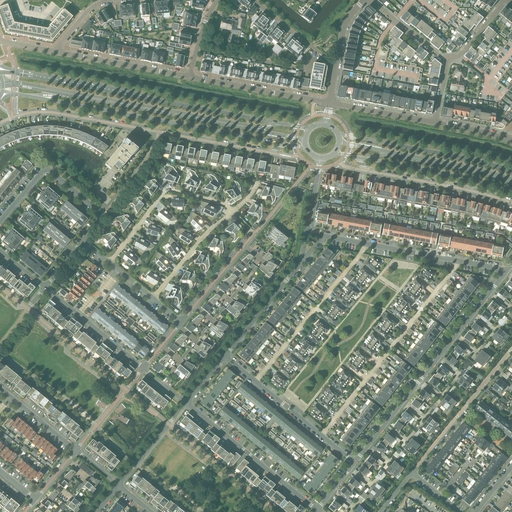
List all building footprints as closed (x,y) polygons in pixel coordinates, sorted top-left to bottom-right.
[(235,0),(239,3),(243,6),(241,9),(245,12),(251,4),(246,0),(235,0)] [(496,0),(491,0),(487,6),(487,5),(491,8),(498,1),(496,0)] [(169,1),(161,2),(162,14),(163,14),(170,13),(169,1)] [(191,1),(189,7),(191,8),(202,10),(203,3),(192,1),(191,1)] [(154,3),(155,17),(163,16),(163,14),(162,14),(161,2),(154,3)] [(128,18),(128,19),(135,19),(134,4),(127,5),(128,18)] [(148,4),(141,5),(142,18),(143,18),(144,21),(150,21),(149,17),(150,17),(148,4)] [(7,5),(0,7),(0,17),(5,32),(6,33),(19,35),(21,36),(24,36),(28,37),(29,37),(51,41),(52,41),(73,17),(64,10),(48,29),(14,23),(7,5)] [(128,18),(127,5),(119,6),(120,19),(128,18)] [(368,7),(364,10),(372,17),(376,12),(370,7),(369,6),(368,7)] [(498,15),(503,19),(510,10),(506,6),(498,15)] [(305,9),(300,16),(308,22),(309,23),(310,23),(316,15),(308,8),(307,10),(305,9)] [(106,9),(100,12),(107,23),(113,20),(106,9)] [(372,17),(364,10),(361,14),(368,21),(372,17)] [(401,19),(405,23),(412,14),(408,10),(401,19)] [(511,15),(511,11),(510,10),(503,19),(507,22),(511,15)] [(102,27),(107,23),(100,12),(95,16),(102,27)] [(182,19),(183,19),(196,21),(197,15),(183,12),(182,19)] [(471,15),(480,23),(484,18),(476,12),(473,16),(471,15)] [(256,15),(251,21),(254,23),(253,25),(257,28),(266,17),(262,13),(258,17),(256,15)] [(361,14),(357,19),(365,25),(368,21),(361,14)] [(412,14),(405,23),(409,26),(418,15),(415,19),(411,16),(412,14)] [(411,24),(415,28),(422,19),(418,15),(409,26),(411,24)] [(466,18),(477,27),(480,23),(471,15),(468,19),(466,18)] [(257,28),(257,29),(261,33),(271,21),(266,17),(257,28)] [(237,27),(237,28),(242,29),(245,19),(239,18),(238,22),(237,27)] [(463,22),(471,29),(475,25),(477,27),(466,18),(463,22)] [(183,19),(182,25),(195,27),(196,21),(183,19)] [(222,19),(220,28),(228,29),(228,27),(231,28),(232,25),(237,27),(238,22),(229,20),(229,21),(222,19)] [(357,19),(353,25),(362,29),(365,25),(357,19)] [(415,28),(419,31),(425,24),(421,20),(422,19),(415,28)] [(468,34),(471,29),(463,22),(459,26),(468,34)] [(429,27),(425,24),(419,31),(423,34),(429,27)] [(362,30),(362,29),(353,25),(351,31),(360,34),(362,30)] [(276,26),(268,36),(273,39),(280,30),(276,26)] [(456,31),(457,32),(466,39),(467,39),(465,38),(468,34),(459,26),(456,31)] [(392,39),(399,30),(395,27),(388,35),(392,39)] [(423,34),(428,38),(435,29),(433,30),(429,27),(423,34)] [(485,31),(494,39),(497,34),(489,27),(485,31)] [(430,43),(439,32),(435,29),(428,38),(432,41),(430,43)] [(280,30),(273,39),(277,43),(285,34),(280,30)] [(392,47),(399,39),(403,34),(399,30),(392,39),(396,42),(392,47)] [(180,31),(179,38),(191,40),(192,34),(180,31)] [(360,34),(351,31),(349,37),(359,39),(360,34)] [(490,43),(491,43),(494,39),(485,31),(482,36),(485,39),(490,43)] [(430,43),(434,47),(440,39),(436,36),(439,33),(439,32),(430,43)] [(454,36),(463,44),(466,39),(457,32),(458,32),(454,36)] [(460,48),(463,44),(454,36),(454,37),(456,38),(452,42),(460,48)] [(189,46),(191,40),(179,38),(178,44),(189,46)] [(291,38),(283,47),(288,51),(296,41),(291,38)] [(399,39),(392,47),(396,51),(403,42),(399,39)] [(445,43),(440,39),(434,47),(439,50),(442,46),(444,47),(446,44),(444,43),(445,43)] [(482,43),(489,49),(493,45),(491,43),(490,43),(485,39),(482,43)] [(70,47),(71,47),(71,48),(71,47),(72,48),(73,48),(74,48),(75,48),(76,48),(77,49),(77,48),(78,49),(79,49),(80,49),(81,49),(82,42),(71,40),(71,41),(70,41),(70,42),(69,42),(69,43),(69,44),(69,45),(69,46),(70,47)] [(99,40),(99,41),(97,52),(103,53),(105,41),(99,40)] [(296,41),(288,51),(293,54),(300,45),(298,43),(296,41)] [(396,51),(400,54),(408,45),(403,42),(396,51)] [(460,48),(452,42),(447,49),(447,53),(451,52),(457,46),(460,48)] [(109,55),(115,56),(117,44),(111,43),(109,55)] [(482,43),(479,47),(486,53),(489,49),(482,43)] [(300,45),(293,54),(297,58),(295,60),(298,63),(299,61),(303,57),(300,55),(305,49),(300,45)] [(408,45),(400,54),(405,58),(412,49),(408,45)] [(137,60),(139,48),(133,47),(131,59),(137,60)] [(414,55),(418,58),(424,51),(420,47),(416,52),(410,60),(414,55)] [(483,57),(486,53),(479,47),(475,51),(480,55),(480,56),(483,57)] [(148,50),(148,49),(142,48),(140,60),(146,61),(148,50)] [(475,51),(472,48),(468,52),(477,60),(480,56),(480,55),(475,51)] [(416,52),(412,49),(405,58),(406,56),(410,60),(416,52)] [(158,51),(158,52),(156,63),(162,65),(165,52),(158,51)] [(423,61),(429,54),(424,51),(418,58),(423,61)] [(473,64),(477,60),(468,52),(465,57),(473,64)] [(177,55),(175,67),(182,68),(184,56),(177,55)] [(441,65),(441,64),(433,58),(431,60),(433,62),(432,63),(431,68),(429,68),(440,70),(441,67),(442,65),(441,65)] [(310,80),(309,88),(323,90),(323,87),(325,79),(325,77),(327,69),(327,68),(327,67),(326,67),(326,66),(325,66),(325,65),(324,65),(321,65),(319,64),(313,63),(313,64),(312,72),(311,77),(310,80)] [(219,74),(218,75),(224,76),(226,76),(227,74),(228,66),(220,65),(220,68),(219,74)] [(228,66),(227,74),(229,75),(229,77),(232,77),(234,78),(236,68),(228,66)] [(236,68),(234,78),(240,79),(240,77),(243,77),(244,69),(236,68)] [(451,89),(463,92),(465,82),(461,82),(462,78),(465,78),(466,70),(456,68),(455,76),(458,77),(457,81),(453,80),(451,89)] [(244,69),(243,77),(245,78),(245,80),(250,81),(252,71),(244,69)] [(479,76),(471,69),(469,72),(478,78),(479,76)] [(250,81),(253,82),(253,81),(256,82),(256,80),(259,80),(260,72),(252,71),(250,81)] [(260,72),(259,80),(261,81),(261,83),(266,84),(268,74),(260,72)] [(268,74),(266,84),(272,85),(272,83),(275,83),(276,75),(268,74)] [(276,75),(275,83),(277,84),(277,86),(279,86),(282,87),(284,77),(284,76),(276,74),(276,75)] [(284,77),(282,87),(287,88),(288,86),(290,86),(292,78),(284,77)] [(291,86),(290,88),(292,89),(298,90),(300,80),(292,78),(290,86),(291,86)] [(301,78),(300,86),(307,88),(309,79),(301,78)] [(348,87),(340,85),(338,97),(346,99),(346,98),(348,88),(348,87)] [(346,98),(352,100),(354,89),(348,88),(346,98)] [(352,100),(358,101),(360,90),(354,89),(352,100)] [(360,90),(358,101),(364,102),(366,91),(360,90)] [(370,103),(372,92),(372,93),(366,91),(364,102),(370,103)] [(381,105),(388,107),(390,95),(383,94),(381,105)] [(432,114),(434,102),(428,101),(428,106),(426,113),(432,114)] [(511,119),(511,116),(506,111),(502,116),(505,118),(510,122),(511,119)] [(501,123),(495,122),(495,121),(495,123),(494,128),(500,129),(501,129),(502,129),(503,129),(504,129),(504,128),(505,128),(505,127),(510,122),(505,118),(501,123)] [(57,127),(56,135),(59,136),(63,136),(64,128),(60,128),(60,124),(57,124),(57,127)] [(24,129),(26,137),(29,137),(32,136),(30,128),(28,129),(27,125),(23,126),(24,129)] [(64,128),(63,136),(66,137),(70,138),(72,130),(68,129),(68,126),(65,125),(64,128)] [(18,131),(21,139),(24,138),(26,137),(24,129),(21,130),(20,127),(17,128),(18,131)] [(80,132),(75,131),(76,128),(73,127),(72,130),(70,138),(73,139),(76,140),(77,140),(80,132)] [(12,133),(15,141),(18,139),(21,139),(18,131),(16,132),(14,129),(11,130),(12,133)] [(83,142),(84,143),(87,135),(83,134),(84,130),(81,129),(80,132),(77,140),(80,141),(83,142)] [(7,135),(10,143),(13,141),(15,141),(12,133),(10,134),(8,131),(5,132),(6,135),(7,135)] [(89,146),(90,146),(94,139),(90,137),(91,133),(88,132),(87,135),(84,143),(87,144),(89,146)] [(1,138),(5,145),(8,144),(10,143),(7,135),(6,135),(4,137),(2,133),(0,134),(0,136),(1,138)] [(96,149),(96,150),(101,143),(97,140),(99,137),(96,136),(94,139),(90,146),(93,148),(96,149)] [(103,140),(101,143),(96,150),(99,151),(102,154),(107,147),(103,145),(107,139),(104,137),(103,140)] [(111,170),(113,168),(118,172),(138,149),(130,142),(133,138),(128,137),(126,140),(125,138),(120,144),(116,148),(118,149),(105,164),(104,165),(111,170)] [(176,148),(171,147),(171,145),(165,144),(163,154),(169,155),(168,159),(174,160),(175,156),(176,148)] [(176,146),(176,148),(175,156),(181,157),(180,161),(186,162),(187,158),(188,150),(183,149),(183,147),(176,146)] [(188,148),(188,150),(187,158),(198,161),(200,152),(194,151),(195,149),(188,148)] [(200,150),(200,152),(198,161),(210,163),(212,155),(211,155),(206,154),(207,152),(200,150)] [(212,153),(211,155),(212,155),(210,163),(222,165),(223,157),(218,156),(218,154),(212,153)] [(224,155),(223,157),(222,165),(228,166),(227,170),(233,171),(234,167),(235,159),(230,158),(230,156),(224,155)] [(235,157),(235,159),(234,167),(246,170),(247,161),(242,160),(242,158),(235,157)] [(247,159),(247,161),(246,170),(257,172),(259,163),(253,162),(254,160),(247,159)] [(18,171),(23,175),(32,165),(27,161),(18,171)] [(269,174),(271,166),(265,165),(266,163),(259,161),(259,163),(257,172),(269,174)] [(279,167),(274,166),(272,174),(271,178),(278,179),(278,176),(284,177),(286,166),(280,165),(279,167)] [(177,183),(174,188),(175,188),(180,177),(173,167),(169,166),(165,166),(163,170),(166,174),(167,175),(163,180),(174,183),(174,182),(177,183)] [(295,168),(286,166),(284,177),(293,178),(295,168)] [(20,179),(23,175),(18,171),(15,169),(12,173),(20,179)] [(195,193),(201,182),(194,172),(191,170),(186,170),(190,172),(192,176),(190,180),(189,179),(184,184),(194,187),(195,187),(197,188),(195,193)] [(6,175),(8,176),(16,183),(20,179),(12,173),(11,172),(9,171),(6,175)] [(330,187),(331,180),(329,179),(330,175),(325,174),(324,181),(322,180),(321,185),(330,187)] [(215,198),(221,187),(215,177),(211,175),(206,175),(210,177),(212,181),(210,185),(209,184),(204,189),(214,192),(215,192),(217,193),(215,197),(215,198)] [(337,188),(338,181),(336,181),(337,176),(332,175),(331,180),(330,187),(337,188)] [(13,187),(16,183),(8,176),(5,180),(13,187)] [(345,182),(346,182),(346,178),(342,177),(341,182),(338,181),(337,188),(337,190),(344,191),(345,187),(345,182)] [(351,191),(352,184),(353,179),(349,178),(348,183),(346,182),(345,182),(345,187),(344,191),(351,193),(351,191)] [(162,188),(163,188),(154,179),(143,183),(140,186),(139,190),(142,187),(146,186),(149,189),(148,190),(151,197),(157,187),(159,185),(162,188)] [(5,180),(2,184),(10,191),(13,187),(5,180)] [(231,205),(241,199),(240,187),(238,183),(234,181),(236,185),(236,189),(233,191),(232,190),(225,192),(233,200),(235,202),(231,205)] [(371,192),(373,184),(370,183),(370,182),(365,181),(364,186),(363,193),(363,195),(370,197),(371,192)] [(284,189),(273,186),(261,183),(266,184),(265,187),(264,187),(260,197),(267,197),(267,195),(271,196),(272,201),(271,205),(274,202),(276,197),(278,197),(284,189)] [(377,198),(378,193),(380,184),(375,183),(375,184),(373,184),(371,192),(370,197),(377,198)] [(0,186),(0,189),(6,195),(10,191),(2,184),(0,186)] [(386,194),(387,186),(384,186),(385,185),(380,184),(378,193),(377,198),(385,199),(386,194)] [(392,201),(393,196),(395,187),(390,186),(390,187),(387,186),(386,194),(385,199),(392,201)] [(40,192),(48,199),(54,192),(48,187),(43,192),(42,191),(40,192)] [(392,201),(399,202),(400,197),(402,189),(399,189),(399,188),(395,187),(393,196),(392,201)] [(405,190),(402,189),(400,197),(399,202),(407,204),(408,199),(410,190),(405,189),(405,190)] [(414,190),(410,190),(408,199),(407,204),(414,205),(415,200),(417,192),(414,191),(414,190)] [(420,192),(417,192),(415,200),(414,205),(422,207),(424,192),(420,191),(420,192)] [(42,205),(48,199),(40,192),(39,194),(41,195),(36,200),(42,205)] [(60,197),(54,192),(48,199),(55,205),(57,203),(55,202),(60,197)] [(429,193),(424,192),(422,207),(429,208),(431,195),(429,194),(429,193)] [(189,200),(189,199),(190,199),(172,194),(171,195),(173,195),(173,200),(172,200),(172,207),(182,207),(183,204),(184,204),(185,204),(186,204),(186,203),(187,203),(188,202),(189,201),(189,200)] [(436,209),(439,196),(439,195),(434,194),(434,195),(431,195),(429,208),(436,209)] [(436,209),(444,211),(446,196),(442,196),(442,197),(439,196),(436,209)] [(451,197),(446,196),(444,211),(451,212),(454,199),(451,198),(451,197)] [(148,206),(149,206),(141,197),(129,200),(126,203),(125,207),(128,204),(132,204),(135,206),(134,208),(137,214),(144,205),(143,204),(145,202),(148,206)] [(451,212),(458,214),(461,199),(457,198),(456,199),(454,199),(451,212)] [(55,205),(48,199),(42,205),(48,210),(52,205),(54,207),(55,205)] [(256,223),(260,220),(262,222),(267,215),(265,214),(262,214),(262,205),(251,199),(255,202),(254,204),(253,204),(246,213),(253,214),(254,213),(257,214),(258,219),(256,223)] [(466,200),(461,199),(458,214),(465,215),(468,202),(465,201),(466,200)] [(215,211),(215,210),(220,213),(223,208),(201,201),(201,202),(201,203),(201,204),(201,205),(201,206),(201,207),(202,208),(203,209),(204,209),(204,210),(203,212),(212,217),(215,211)] [(60,209),(65,212),(71,205),(66,202),(60,209)] [(472,216),(475,204),(476,204),(476,203),(471,202),(471,203),(468,202),(465,215),(472,216)] [(478,205),(476,204),(475,204),(472,216),(479,218),(483,206),(483,205),(478,204),(478,205)] [(74,208),(71,205),(65,212),(68,215),(74,208)] [(176,220),(177,219),(167,210),(165,207),(164,206),(163,206),(165,207),(162,211),(161,211),(157,216),(166,223),(168,220),(168,221),(169,221),(170,221),(171,221),(172,221),(173,221),(174,221),(175,221),(176,220)] [(483,206),(479,218),(486,220),(490,208),(490,207),(486,206),(485,207),(483,206)] [(24,212),(23,213),(30,220),(36,213),(30,208),(26,213),(24,212)] [(78,212),(74,208),(68,215),(72,219),(78,212)] [(493,222),(497,209),(493,208),(493,209),(490,208),(486,220),(489,221),(493,222)] [(501,223),(504,212),(501,211),(502,210),(497,209),(493,222),(500,225),(501,223)] [(327,225),(329,214),(319,212),(318,212),(316,212),(316,211),(315,216),(318,216),(316,223),(317,223),(327,224),(327,225)] [(78,212),(72,219),(76,222),(82,215),(78,212)] [(192,221),(193,221),(191,223),(198,231),(203,226),(206,222),(207,223),(208,223),(192,212),(192,213),(191,214),(191,215),(191,216),(191,217),(191,218),(191,219),(192,219),(192,220),(192,221)] [(501,223),(508,225),(511,214),(507,212),(507,213),(504,212),(501,223)] [(25,226),(30,220),(23,213),(21,215),(23,216),(19,221),(25,226)] [(36,213),(30,220),(38,226),(39,224),(38,223),(42,218),(36,213)] [(86,218),(82,215),(76,222),(81,226),(84,223),(83,222),(86,218)] [(135,224),(127,215),(116,218),(112,221),(111,225),(114,222),(119,221),(121,224),(120,225),(123,232),(130,223),(129,222),(131,220),(135,224)] [(238,238),(241,226),(232,218),(231,219),(235,222),(233,224),(233,223),(224,231),(231,233),(232,232),(235,235),(234,239),(232,242),(232,243),(236,241),(238,238)] [(38,226),(30,220),(25,226),(31,231),(35,226),(36,228),(38,226)] [(165,231),(166,230),(150,221),(149,221),(151,222),(149,227),(149,226),(147,233),(157,236),(158,233),(158,234),(159,234),(160,234),(161,234),(161,233),(162,233),(163,233),(164,232),(165,231)] [(372,222),(370,233),(380,235),(382,224),(372,222)] [(43,230),(47,234),(53,227),(49,223),(43,230)] [(268,237),(274,242),(282,231),(275,225),(268,237)] [(57,230),(53,227),(47,234),(51,237),(57,230)] [(178,227),(178,228),(178,229),(178,230),(178,231),(178,232),(178,233),(179,233),(179,234),(179,235),(180,235),(180,236),(181,236),(179,239),(189,244),(192,238),(194,234),(196,235),(196,234),(178,227)] [(5,234),(13,240),(18,234),(12,229),(8,234),(7,232),(5,234)] [(61,233),(57,230),(51,237),(55,240),(61,233)] [(279,246),(290,237),(282,231),(274,242),(279,246)] [(55,240),(59,244),(65,237),(61,233),(55,240)] [(121,242),(122,241),(113,233),(102,236),(99,239),(97,243),(100,240),(105,239),(108,242),(107,243),(110,250),(116,241),(116,240),(118,238),(121,242)] [(7,247),(13,240),(5,234),(4,236),(5,237),(1,242),(7,247)] [(24,239),(18,234),(13,240),(20,247),(22,245),(20,244),(24,239)] [(153,247),(154,246),(140,234),(139,235),(141,236),(138,240),(135,246),(144,251),(146,248),(147,248),(148,249),(149,249),(150,248),(151,248),(152,248),(153,247)] [(222,254),(223,250),(222,238),(211,234),(215,236),(214,239),(213,238),(208,248),(215,249),(215,247),(219,249),(220,253),(218,257),(222,254)] [(438,246),(449,248),(451,237),(440,235),(438,246)] [(66,244),(69,240),(65,237),(59,244),(64,248),(67,245),(66,244)] [(171,238),(170,239),(170,240),(169,241),(169,242),(169,243),(169,244),(169,245),(170,246),(170,247),(167,248),(173,257),(179,254),(178,253),(182,251),(184,252),(171,238)] [(20,247),(13,240),(7,247),(13,252),(17,247),(19,248),(20,247)] [(506,252),(507,247),(506,247),(504,247),(504,246),(494,245),(493,245),(491,256),(502,258),(503,251),(506,251),(506,252)] [(141,263),(142,262),(130,249),(130,248),(129,249),(130,250),(128,254),(127,253),(123,259),(132,265),(133,263),(134,263),(135,263),(135,264),(136,264),(137,264),(138,264),(139,264),(140,264),(141,263)] [(326,248),(322,253),(332,261),(339,252),(338,250),(331,249),(330,251),(326,248)] [(208,270),(209,266),(208,255),(197,250),(196,251),(201,252),(200,255),(199,255),(193,264),(201,265),(201,263),(205,265),(206,269),(204,273),(205,273),(207,270),(208,270)] [(24,263),(30,256),(26,252),(20,259),(24,263)] [(173,263),(160,254),(158,252),(157,253),(157,254),(156,255),(156,256),(156,257),(156,258),(157,259),(157,260),(158,261),(156,263),(164,271),(168,266),(171,262),(173,263)] [(322,253),(319,258),(328,266),(332,261),(322,253)] [(245,266),(245,267),(248,268),(250,266),(248,264),(253,257),(250,254),(240,262),(245,266)] [(24,263),(28,266),(34,259),(30,256),(24,263)] [(315,262),(324,270),(328,266),(319,258),(315,262)] [(376,268),(380,263),(373,258),(369,263),(368,262),(365,265),(375,273),(377,270),(376,268)] [(32,269),(38,262),(34,259),(28,266),(32,269)] [(82,263),(89,269),(90,269),(94,272),(97,268),(94,266),(95,266),(85,259),(82,263)] [(269,261),(264,266),(264,267),(272,273),(277,266),(269,261)] [(32,269),(36,273),(42,265),(38,262),(32,269)] [(245,266),(240,262),(234,267),(240,273),(245,267),(245,266)] [(315,262),(311,267),(320,275),(324,270),(315,262)] [(46,270),(42,265),(36,273),(40,276),(43,272),(44,273),(46,270)] [(273,274),(272,273),(264,267),(264,266),(262,265),(258,269),(270,278),(273,274)] [(194,287),(196,283),(194,271),(183,267),(187,269),(186,272),(186,271),(180,281),(187,281),(187,280),(191,281),(192,286),(191,290),(194,287)] [(311,267),(307,272),(317,279),(320,275),(311,267)] [(370,279),(373,276),(363,268),(360,271),(361,272),(358,276),(365,282),(368,278),(370,279)] [(430,279),(434,274),(427,268),(423,273),(421,272),(418,275),(429,283),(431,280),(430,279)] [(97,274),(94,272),(90,269),(89,269),(87,272),(94,278),(97,274)] [(146,279),(155,285),(159,279),(158,279),(161,275),(162,275),(151,270),(146,275),(144,278),(146,279)] [(4,281),(10,274),(5,271),(0,277),(4,281)] [(91,282),(94,278),(87,272),(84,276),(91,282)] [(307,272),(303,276),(313,284),(317,279),(307,272)] [(9,284),(14,278),(10,274),(4,281),(9,284)] [(233,274),(224,282),(229,286),(229,287),(231,289),(233,286),(231,284),(236,277),(233,274)] [(91,282),(84,276),(80,280),(88,286),(91,282)] [(303,276),(299,281),(309,289),(313,284),(303,276)] [(331,276),(327,280),(332,284),(335,279),(331,276)] [(362,285),(365,282),(358,276),(355,280),(354,279),(351,282),(361,290),(363,287),(362,285)] [(470,276),(466,281),(476,289),(480,284),(477,282),(481,277),(473,276),(472,278),(470,276)] [(13,288),(18,281),(14,278),(9,284),(13,288)] [(415,283),(412,287),(419,292),(422,288),(424,290),(426,286),(416,278),(414,282),(415,283)] [(85,289),(88,286),(80,280),(77,283),(85,289)] [(17,291),(22,285),(18,281),(13,288),(17,291)] [(255,293),(261,286),(252,281),(248,287),(255,293)] [(309,289),(299,281),(296,286),(305,293),(309,289)] [(463,286),(472,293),(476,289),(466,281),(463,286)] [(229,286),(224,282),(218,288),(224,293),(229,287),(229,286)] [(26,288),(22,293),(27,297),(33,291),(35,288),(32,285),(30,283),(26,288)] [(82,293),(85,289),(77,283),(74,287),(82,293)] [(178,303),(177,307),(180,304),(182,300),(180,288),(169,283),(169,284),(174,286),(173,288),(172,288),(166,298),(173,298),(174,297),(177,298),(178,303)] [(26,288),(22,285),(17,291),(21,295),(22,293),(26,288)] [(111,293),(116,297),(122,290),(117,285),(111,293)] [(257,294),(255,293),(248,287),(245,285),(242,289),(253,298),(257,294)] [(356,296),(358,293),(349,285),(346,288),(347,289),(344,293),(351,299),(354,295),(356,296)] [(463,286),(459,291),(468,298),(472,293),(463,286)] [(82,293),(74,287),(71,291),(79,297),(82,293)] [(416,296),(419,292),(412,287),(409,291),(407,289),(405,293),(415,301),(417,297),(416,296)] [(511,291),(506,287),(506,288),(504,290),(503,289),(499,294),(505,299),(509,294),(511,291)] [(70,302),(73,298),(68,294),(61,288),(58,292),(67,300),(70,302)] [(294,288),(290,293),(299,300),(303,296),(294,288)] [(127,294),(122,290),(116,297),(121,301),(127,294)] [(76,301),(79,297),(71,291),(68,294),(73,298),(76,301)] [(459,291),(455,295),(465,303),(468,298),(459,291)] [(290,293),(286,297),(296,305),(299,300),(290,293)] [(348,303),(351,299),(344,293),(341,297),(339,296),(337,299),(347,307),(349,304),(348,303)] [(121,301),(126,305),(132,298),(127,294),(121,301)] [(217,294),(207,302),(212,306),(220,297),(217,294)] [(465,303),(455,295),(451,300),(461,308),(465,303)] [(401,300),(398,304),(405,310),(408,306),(410,307),(412,304),(402,296),(400,299),(401,300)] [(286,297),(282,302),(290,308),(290,309),(292,310),(296,305),(286,297)] [(126,305),(131,309),(137,302),(132,298),(126,305)] [(42,310),(47,314),(52,309),(55,305),(55,304),(50,300),(47,303),(42,310)] [(451,300),(448,305),(457,312),(461,308),(451,300)] [(239,313),(244,306),(235,301),(231,307),(239,313)] [(487,309),(488,310),(488,309),(493,313),(495,311),(499,306),(493,301),(487,309)] [(131,309),(137,314),(143,306),(137,302),(131,309)] [(212,306),(207,302),(201,308),(207,313),(212,306)] [(286,313),(290,309),(290,308),(282,302),(278,307),(286,313)] [(333,306),(330,310),(337,316),(340,312),(342,313),(344,310),(334,302),(332,305),(333,306)] [(402,314),(405,310),(398,304),(395,308),(394,307),(391,310),(401,318),(404,315),(402,314)] [(239,313),(231,307),(229,305),(225,309),(237,318),(240,314),(239,313)] [(457,312),(448,305),(444,309),(453,317),(457,312)] [(137,314),(142,318),(148,310),(143,306),(137,314)] [(286,313),(278,307),(275,311),(284,319),(288,314),(286,313)] [(47,314),(46,315),(50,319),(56,312),(52,309),(47,314)] [(92,316),(97,320),(103,313),(98,309),(92,316)] [(444,309),(440,314),(450,322),(453,317),(444,309)] [(488,309),(488,310),(486,312),(485,311),(484,311),(483,313),(481,316),(488,321),(492,316),(491,316),(493,313),(488,309)] [(142,318),(147,322),(153,315),(148,310),(142,318)] [(334,320),(337,316),(330,310),(327,314),(325,313),(323,316),(333,324),(335,321),(334,320)] [(275,311),(271,316),(279,322),(280,324),(284,319),(275,311)] [(50,319),(55,322),(60,316),(56,312),(50,319)] [(108,317),(103,313),(97,320),(102,325),(108,317)] [(450,322),(440,314),(436,319),(446,327),(450,322)] [(147,322),(152,326),(158,319),(153,315),(147,322)] [(200,315),(191,322),(196,327),(204,317),(200,315)] [(386,320),(383,324),(389,329),(393,326),(394,327),(397,323),(387,315),(384,319),(386,320)] [(60,316),(55,322),(59,325),(64,319),(60,316)] [(279,322),(271,316),(267,321),(275,327),(279,322)] [(102,325),(107,329),(113,321),(108,317),(102,325)] [(64,327),(64,328),(69,332),(74,325),(77,322),(72,318),(68,322),(68,323),(64,327)] [(68,323),(68,322),(64,319),(59,325),(63,329),(64,328),(64,327),(68,323)] [(152,326),(157,330),(163,323),(158,319),(152,326)] [(107,329),(112,333),(118,326),(113,321),(107,329)] [(326,333),(328,330),(318,321),(316,325),(317,326),(314,330),(321,335),(324,332),(326,333)] [(435,321),(431,326),(440,333),(444,329),(435,321)] [(78,331),(82,326),(81,326),(77,322),(74,325),(69,332),(74,335),(74,336),(78,331)] [(196,327),(191,322),(185,328),(191,333),(196,327)] [(222,333),(228,326),(219,322),(215,327),(222,333)] [(162,335),(168,327),(163,323),(157,330),(162,335)] [(261,327),(271,335),(275,330),(265,323),(261,327)] [(473,329),(471,331),(476,335),(477,333),(478,333),(482,328),(475,323),(471,328),(473,329)] [(386,333),(389,329),(383,324),(379,328),(378,327),(375,330),(385,338),(388,335),(386,333)] [(222,333),(215,327),(212,325),(209,329),(220,338),(224,334),(222,333)] [(112,333),(117,337),(123,330),(118,326),(112,333)] [(440,333),(431,326),(427,331),(437,338),(440,333)] [(257,332),(267,340),(271,335),(261,327),(257,332)] [(500,329),(496,334),(501,337),(504,340),(508,335),(504,332),(500,329)] [(117,337),(122,341),(128,334),(123,330),(117,337)] [(318,339),(321,335),(314,330),(311,334),(309,332),(307,336),(317,344),(319,341),(318,339)] [(476,335),(471,331),(470,330),(464,338),(470,343),(474,338),(476,335)] [(74,336),(74,335),(72,337),(77,340),(82,334),(78,331),(74,336)] [(427,331),(423,335),(433,343),(437,338),(427,331)] [(267,340),(257,332),(254,337),(263,344),(267,340)] [(372,337),(369,341),(376,347),(379,343),(380,344),(383,341),(373,333),(370,336),(372,337)] [(82,334),(77,340),(81,344),(86,337),(82,334)] [(122,341),(127,345),(133,338),(128,334),(122,341)] [(504,340),(501,337),(496,334),(492,339),(497,342),(500,345),(502,346),(506,341),(504,340)] [(174,343),(179,347),(187,337),(184,335),(174,343)] [(433,343),(423,335),(420,340),(429,348),(433,343)] [(86,337),(81,344),(85,347),(90,341),(86,337)] [(254,337),(250,341),(259,349),(263,344),(254,337)] [(127,345),(132,350),(138,342),(133,338),(127,345)] [(303,343),(300,347),(307,353),(310,349),(312,350),(314,347),(304,339),(302,342),(303,343)] [(425,352),(429,348),(420,340),(416,345),(425,352)] [(95,344),(90,341),(85,347),(89,351),(95,344)] [(259,349),(250,341),(246,346),(254,352),(254,353),(255,354),(259,349)] [(373,351),(376,347),(369,341),(366,345),(364,344),(361,347),(371,355),(374,352),(373,351)] [(132,350),(137,354),(143,346),(138,342),(132,350)] [(206,353),(211,346),(203,342),(198,347),(206,353)] [(95,353),(100,357),(105,350),(107,347),(104,345),(102,343),(99,347),(99,348),(95,353)] [(174,353),(179,347),(174,343),(168,348),(174,353)] [(412,349),(422,357),(425,352),(416,345),(415,345),(412,343),(410,346),(413,349),(412,349)] [(95,344),(89,351),(94,354),(95,353),(99,348),(99,347),(95,344)] [(207,354),(206,353),(198,347),(196,345),(192,349),(204,358),(207,354)] [(455,351),(453,354),(458,357),(460,355),(464,350),(458,345),(456,348),(455,347),(454,349),(454,350),(455,351)] [(143,358),(149,351),(143,346),(137,354),(143,358)] [(250,357),(252,358),(255,354),(254,353),(254,352),(246,346),(242,351),(250,357)] [(100,357),(104,361),(105,361),(109,356),(113,352),(113,351),(111,350),(107,347),(105,350),(100,357)] [(304,356),(307,353),(300,347),(297,351),(295,350),(293,353),(302,361),(305,358),(304,356)] [(418,362),(422,357),(412,349),(408,354),(418,362)] [(358,355),(355,359),(362,364),(365,360),(367,362),(369,358),(359,350),(356,354),(358,355)] [(250,357),(242,351),(238,355),(242,358),(240,360),(245,363),(246,362),(248,363),(252,358),(250,357)] [(483,351),(479,356),(487,362),(490,357),(487,354),(483,351)] [(418,362),(408,354),(404,359),(414,367),(418,362)] [(456,360),(458,357),(453,354),(451,356),(450,355),(446,360),(453,365),(457,360),(456,360)] [(163,367),(171,358),(167,355),(158,363),(163,367)] [(105,361),(104,361),(103,362),(108,365),(113,359),(109,356),(105,361)] [(289,360),(286,364),(293,370),(296,366),(297,367),(300,364),(290,356),(288,359),(289,360)] [(483,367),(487,362),(479,356),(475,361),(479,364),(483,367)] [(108,365),(112,369),(117,363),(113,359),(108,365)] [(362,364),(355,359),(352,363),(350,361),(348,365),(358,373),(360,369),(359,368),(362,364)] [(399,366),(400,367),(401,367),(409,373),(412,369),(403,361),(399,366)] [(186,362),(182,367),(189,373),(195,366),(186,362)] [(117,363),(112,369),(116,372),(121,366),(117,363)] [(163,367),(158,363),(152,368),(158,373),(161,369),(163,371),(165,369),(163,367)] [(290,374),(293,370),(286,364),(283,368),(281,367),(278,370),(288,378),(291,375),(290,374)] [(0,371),(0,372),(4,375),(9,369),(5,365),(4,366),(4,367),(0,371)] [(121,374),(121,375),(126,379),(131,372),(134,369),(129,365),(125,369),(121,374)] [(191,374),(189,373),(182,367),(179,365),(176,369),(187,378),(191,374)] [(125,369),(121,366),(116,372),(120,376),(121,375),(121,374),(125,369)] [(400,367),(397,372),(405,378),(409,373),(401,367),(400,367)] [(438,373),(436,375),(436,376),(440,379),(442,377),(443,377),(447,373),(452,377),(453,375),(445,368),(444,370),(440,368),(438,370),(436,372),(437,372),(436,372),(438,373)] [(4,375),(8,379),(13,372),(9,369),(4,375)] [(227,369),(224,373),(231,379),(231,380),(232,381),(236,376),(227,369)] [(342,375),(339,378),(346,384),(349,380),(351,381),(353,378),(343,370),(341,373),(342,375)] [(395,370),(391,375),(401,383),(405,378),(397,372),(395,370)] [(18,376),(13,372),(8,379),(12,382),(18,376)] [(224,373),(220,378),(228,384),(231,380),(231,379),(224,373)] [(283,384),(286,381),(276,373),(273,376),(275,377),(271,382),(278,388),(282,383),(283,384)] [(461,378),(466,382),(470,385),(474,388),(476,386),(472,383),(474,380),(473,379),(469,377),(465,373),(461,378)] [(440,379),(436,376),(436,375),(435,374),(429,382),(435,387),(439,382),(438,382),(440,379)] [(391,375),(388,380),(397,388),(401,383),(391,375)] [(17,385),(21,380),(21,381),(22,379),(18,376),(12,382),(16,385),(17,385)] [(141,391),(145,386),(149,382),(149,381),(148,381),(144,377),(141,380),(136,387),(141,391)] [(217,382),(224,388),(228,384),(220,378),(217,382)] [(343,388),(346,384),(339,378),(336,382),(335,381),(332,384),(342,392),(345,389),(343,388)] [(466,390),(470,385),(466,382),(461,378),(457,383),(462,386),(465,389),(466,390)] [(505,391),(509,387),(500,379),(496,384),(505,391)] [(13,390),(18,394),(26,384),(21,381),(21,380),(17,385),(16,385),(13,390)] [(388,380),(384,385),(394,392),(397,388),(388,380)] [(217,382),(213,386),(221,392),(224,388),(217,382)] [(242,395),(248,387),(244,383),(237,391),(242,395)] [(30,388),(26,384),(18,394),(23,398),(27,394),(26,393),(30,388)] [(501,395),(505,391),(496,384),(493,388),(501,395)] [(384,385),(380,389),(390,397),(394,392),(384,385)] [(141,391),(140,392),(144,395),(149,389),(145,386),(141,391)] [(213,386),(210,390),(217,396),(221,392),(213,386)] [(27,394),(31,397),(36,391),(31,387),(30,388),(26,393),(27,394)] [(242,395),(246,398),(252,390),(248,387),(242,395)] [(329,392),(325,396),(332,401),(335,397),(337,399),(340,395),(330,387),(327,391),(329,392)] [(149,389),(144,395),(148,399),(153,393),(149,389)] [(376,394),(378,395),(386,402),(390,397),(380,389),(376,394)] [(434,399),(436,396),(431,393),(429,395),(423,389),(419,394),(420,395),(418,398),(423,402),(425,399),(425,400),(425,399),(426,400),(430,396),(434,399)] [(210,390),(206,394),(214,400),(217,396),(210,390)] [(250,402),(256,394),(252,390),(246,398),(250,402)] [(40,394),(36,391),(31,397),(35,400),(40,394)] [(153,393),(148,399),(152,402),(158,396),(153,393)] [(35,400),(39,404),(44,397),(40,394),(35,400)] [(206,394),(203,398),(210,405),(211,404),(214,400),(206,394)] [(250,402),(254,405),(261,397),(256,394),(250,402)] [(158,404),(158,405),(163,409),(168,402),(171,399),(166,395),(165,395),(162,399),(158,404)] [(382,406),(386,402),(378,395),(374,400),(382,406)] [(447,395),(443,400),(448,404),(453,407),(457,402),(455,401),(452,399),(447,395)] [(162,399),(158,396),(152,402),(157,406),(158,405),(158,404),(162,399)] [(329,405),(332,401),(325,396),(322,400),(321,399),(318,402),(328,410),(331,406),(329,405)] [(48,401),(44,397),(39,404),(43,407),(48,401)] [(254,405),(258,409),(265,401),(261,397),(254,405)] [(423,402),(418,398),(417,397),(411,404),(418,409),(421,404),(423,402)] [(210,405),(203,398),(199,403),(208,410),(212,405),(211,404),(210,405)] [(453,407),(448,404),(443,400),(440,405),(444,409),(448,411),(449,412),(453,407)] [(53,405),(48,401),(43,407),(47,410),(47,411),(51,406),(52,406),(53,405)] [(263,412),(269,404),(265,401),(258,409),(263,412)] [(371,401),(367,406),(377,413),(381,409),(371,401)] [(476,409),(480,413),(486,406),(481,402),(480,404),(479,403),(476,407),(477,407),(476,409)] [(263,412),(267,415),(273,408),(269,404),(263,412)] [(487,404),(486,406),(480,413),(484,416),(491,407),(487,404)] [(323,416),(326,413),(316,405),(313,408),(315,409),(311,414),(318,420),(322,415),(323,416)] [(43,415),(48,419),(56,410),(52,406),(51,406),(47,411),(47,410),(43,415)] [(218,414),(223,418),(229,410),(225,406),(218,414)] [(377,413),(367,406),(363,411),(373,418),(377,413)] [(488,420),(494,413),(496,411),(491,407),(484,416),(488,420)] [(273,408),(267,415),(271,419),(278,411),(273,408)] [(54,423),(57,419),(61,414),(61,413),(56,410),(48,419),(54,423)] [(234,413),(229,410),(223,418),(227,421),(234,413)] [(373,418),(363,411),(360,415),(369,423),(373,418)] [(57,419),(61,422),(66,416),(62,412),(61,413),(61,414),(57,419)] [(401,419),(401,420),(405,423),(407,421),(409,422),(413,418),(417,421),(418,418),(413,415),(412,417),(405,412),(403,414),(401,416),(402,416),(401,416),(402,417),(401,419)] [(185,427),(189,422),(190,421),(191,421),(193,418),(192,417),(188,413),(185,416),(180,423),(185,427)] [(227,421),(231,424),(238,417),(234,413),(227,421)] [(492,423),(498,416),(494,413),(488,420),(492,423)] [(279,425),(285,418),(281,414),(274,422),(279,425)] [(360,415),(356,420),(366,428),(369,423),(360,415)] [(71,419),(66,416),(61,422),(65,425),(71,419)] [(492,423),(497,426),(502,420),(502,419),(498,416),(492,423)] [(235,428),(242,420),(238,417),(231,424),(235,428)] [(430,417),(426,422),(435,429),(438,432),(441,429),(436,425),(438,423),(430,417)] [(507,423),(508,421),(504,417),(502,419),(502,420),(497,426),(501,430),(507,423)] [(12,425),(15,428),(21,421),(17,418),(13,422),(14,422),(11,425),(12,425)] [(279,425),(283,429),(290,421),(285,418),(279,425)] [(8,430),(12,425),(11,425),(14,422),(13,422),(10,419),(9,421),(8,421),(4,427),(8,430)] [(65,425),(70,429),(75,423),(71,419),(65,425)] [(403,426),(405,423),(401,420),(401,419),(400,419),(394,426),(400,431),(404,426),(403,426)] [(235,428),(240,431),(246,423),(242,420),(235,428)] [(356,420),(352,425),(362,432),(366,428),(356,420)] [(21,421),(15,428),(19,431),(25,424),(21,421)] [(190,421),(189,422),(185,427),(184,428),(188,432),(193,425),(194,424),(191,421),(190,421)] [(287,432),(294,424),(290,421),(283,429),(287,432)] [(501,430),(505,433),(511,424),(508,421),(507,423),(501,430)] [(431,434),(435,429),(426,422),(422,427),(430,433),(431,434)] [(74,432),(78,427),(78,428),(79,426),(75,423),(70,429),(73,432),(74,432)] [(244,435),(250,427),(246,423),(240,431),(244,435)] [(464,423),(460,427),(467,433),(471,429),(464,423)] [(19,431),(23,434),(29,427),(25,424),(19,431)] [(192,435),(197,429),(199,427),(194,424),(193,425),(188,432),(192,435)] [(287,432),(291,436),(298,428),(294,424),(287,432)] [(352,425),(349,429),(358,437),(362,432),(352,425)] [(29,427),(23,434),(26,437),(32,431),(32,430),(29,427)] [(73,433),(70,437),(75,441),(78,438),(83,432),(78,428),(78,427),(74,432),(73,432),(73,433)] [(203,431),(199,427),(197,429),(192,435),(196,438),(202,432),(203,431)] [(244,435),(248,438),(254,430),(250,427),(244,435)] [(460,427),(457,431),(464,437),(467,433),(460,427)] [(296,439),(302,431),(298,428),(291,436),(296,439)] [(349,429),(345,434),(354,442),(358,437),(349,429)] [(252,442),(259,434),(254,430),(248,438),(252,442)] [(36,434),(32,431),(26,437),(26,438),(29,441),(36,434)] [(202,441),(206,445),(212,438),(214,435),(211,432),(209,431),(205,435),(206,436),(202,441)] [(296,439),(300,443),(306,435),(302,431),(296,439)] [(457,431),(453,436),(460,441),(464,437),(457,431)] [(202,432),(196,438),(201,442),(202,441),(206,436),(205,435),(202,432)] [(354,442),(345,434),(341,439),(342,440),(341,442),(346,446),(347,444),(350,446),(354,442)] [(383,442),(388,446),(390,447),(392,444),(395,440),(399,443),(401,441),(396,437),(394,439),(388,434),(384,438),(385,439),(383,442)] [(41,439),(38,435),(32,443),(36,446),(36,445),(41,439)] [(211,449),(216,444),(220,439),(219,439),(214,435),(212,438),(206,445),(211,448),(211,449)] [(304,446),(310,438),(306,435),(300,443),(304,446)] [(453,436),(450,440),(457,445),(460,441),(453,436)] [(256,445),(260,448),(267,440),(262,437),(256,445)] [(483,443),(485,440),(481,437),(475,444),(479,447),(480,447),(483,443)] [(36,445),(40,448),(46,441),(42,438),(41,439),(36,445)] [(304,446),(308,449),(315,442),(310,438),(304,446)] [(94,449),(94,448),(98,444),(97,443),(93,439),(87,446),(85,449),(89,453),(90,453),(93,450),(94,449)] [(412,439),(408,444),(418,451),(422,446),(420,445),(412,439)] [(264,452),(271,444),(267,440),(260,448),(264,452)] [(450,440),(446,444),(453,450),(457,445),(450,440)] [(490,444),(485,440),(483,443),(480,447),(479,447),(478,449),(483,453),(490,444)] [(40,448),(43,451),(49,444),(46,441),(40,448)] [(98,442),(97,443),(98,444),(94,448),(94,449),(93,450),(97,453),(98,452),(103,446),(98,442)] [(308,449),(312,453),(319,445),(315,442),(308,449)] [(386,448),(388,446),(383,442),(381,444),(380,443),(380,444),(379,443),(378,445),(378,446),(376,448),(383,453),(381,455),(386,459),(388,457),(384,454),(388,449),(386,448)] [(49,444),(43,451),(47,454),(53,447),(49,444)] [(210,450),(215,453),(220,447),(216,444),(211,449),(211,448),(210,450)] [(264,452),(269,455),(275,447),(271,444),(264,452)] [(414,456),(418,451),(408,444),(405,449),(413,455),(414,456)] [(446,444),(443,448),(450,454),(453,450),(446,444)] [(317,456),(323,449),(319,445),(312,453),(317,456)] [(103,446),(98,452),(97,453),(101,457),(102,455),(107,449),(103,446)] [(0,454),(0,455),(3,458),(9,451),(5,447),(0,454)] [(47,454),(51,457),(53,455),(57,450),(53,447),(47,454)] [(224,450),(220,447),(215,453),(219,457),(224,450)] [(273,458),(279,451),(275,447),(269,455),(273,458)] [(443,448),(440,452),(447,458),(450,454),(443,448)] [(105,460),(106,459),(111,453),(107,449),(102,455),(101,457),(105,460)] [(219,457),(223,460),(228,454),(224,450),(219,457)] [(8,460),(7,460),(13,454),(13,453),(9,451),(3,458),(7,461),(8,460)] [(273,458),(277,462),(283,454),(279,451),(273,458)] [(436,457),(443,462),(447,458),(440,452),(436,457)] [(497,457),(504,462),(507,458),(500,452),(497,457)] [(11,463),(17,456),(13,453),(13,454),(7,460),(8,460),(11,463)] [(116,456),(111,453),(106,459),(105,460),(109,463),(110,462),(114,457),(115,458),(116,456)] [(236,453),(232,457),(228,462),(228,463),(232,466),(240,456),(236,453)] [(227,464),(228,463),(228,462),(232,457),(228,454),(223,460),(227,464)] [(288,457),(283,454),(277,462),(281,465),(288,457)] [(335,465),(339,461),(330,454),(326,459),(328,460),(328,459),(335,465)] [(51,457),(47,462),(51,465),(56,459),(57,458),(53,455),(51,457)] [(365,464),(370,468),(372,465),(373,466),(377,461),(370,456),(364,463),(365,464)] [(110,462),(109,463),(106,467),(107,467),(112,471),(114,468),(119,462),(115,458),(114,457),(110,462)] [(281,465),(285,469),(292,461),(288,457),(281,465)] [(433,461),(440,466),(443,462),(436,457),(433,461)] [(497,457),(493,461),(500,467),(504,462),(497,457)] [(23,462),(23,461),(19,458),(13,465),(17,468),(23,462)] [(244,467),(245,468),(248,463),(244,459),(236,469),(240,472),(244,467)] [(328,460),(325,464),(332,470),(335,465),(328,459),(328,460)] [(23,462),(17,468),(16,469),(20,472),(26,465),(28,463),(24,460),(23,461),(23,462)] [(296,464),(292,461),(285,469),(289,472),(296,464)] [(395,461),(391,466),(399,472),(400,473),(404,468),(403,467),(395,461)] [(433,461),(429,465),(437,471),(440,466),(433,461)] [(493,461),(490,465),(497,471),(500,467),(493,461)] [(289,472),(294,476),(300,468),(296,464),(289,472)] [(325,464),(321,468),(329,474),(332,470),(325,464)] [(365,464),(364,466),(362,465),(359,470),(365,475),(363,477),(368,481),(370,479),(366,476),(370,471),(369,470),(368,470),(370,468),(365,464)] [(24,475),(25,473),(30,468),(26,465),(20,472),(24,475)] [(437,471),(429,465),(426,469),(433,475),(437,471)] [(486,469),(493,475),(497,471),(490,465),(486,469)] [(399,472),(391,466),(387,471),(395,477),(399,472)] [(240,472),(239,473),(243,477),(249,471),(245,468),(244,467),(240,472)] [(25,473),(24,475),(28,478),(31,474),(34,471),(30,468),(25,473)] [(298,479),(304,471),(300,468),(294,476),(298,479)] [(321,468),(318,472),(325,478),(329,474),(321,468)] [(40,478),(45,472),(41,469),(37,474),(35,476),(39,480),(40,478)] [(483,473),(490,479),(493,475),(486,469),(483,473)] [(63,478),(71,484),(73,481),(71,479),(76,473),(73,470),(63,478)] [(37,474),(34,471),(31,474),(28,478),(32,481),(35,476),(37,474)] [(249,471),(243,477),(248,481),(253,474),(249,471)] [(318,472),(314,476),(322,482),(325,478),(318,472)] [(483,473),(480,478),(487,483),(490,479),(483,473)] [(257,478),(253,474),(248,481),(252,484),(257,478)] [(141,480),(141,479),(136,476),(131,482),(129,485),(133,489),(134,490),(137,486),(138,485),(137,485),(141,480)] [(267,484),(270,481),(265,477),(265,476),(261,481),(257,486),(262,490),(267,484)] [(314,476),(311,480),(319,487),(322,482),(314,476)] [(461,486),(463,483),(463,482),(466,484),(467,482),(461,476),(458,479),(461,481),(459,484),(461,486)] [(92,477),(87,482),(95,488),(100,481),(92,477)] [(68,487),(71,484),(63,478),(57,483),(63,488),(66,485),(68,487)] [(142,478),(141,479),(141,480),(137,485),(138,485),(137,486),(140,489),(147,482),(142,478)] [(261,481),(257,478),(252,484),(256,488),(257,486),(261,481)] [(350,483),(348,486),(353,490),(355,487),(356,489),(360,484),(364,487),(366,485),(361,481),(359,483),(353,478),(351,480),(350,480),(349,482),(350,483)] [(480,478),(476,482),(483,488),(487,483),(480,478)] [(96,489),(95,488),(87,482),(85,480),(81,484),(93,493),(96,489)] [(315,491),(319,487),(311,480),(308,484),(308,485),(315,491)] [(373,488),(383,495),(387,491),(385,489),(380,485),(383,482),(381,481),(381,482),(380,480),(377,483),(373,488)] [(275,485),(274,484),(270,481),(267,484),(262,490),(267,494),(271,489),(275,485)] [(147,482),(140,489),(145,493),(151,485),(147,482)] [(473,486),(480,492),(483,488),(476,482),(473,486)] [(315,491),(308,485),(308,484),(307,483),(303,488),(312,495),(315,491)] [(155,489),(151,485),(145,493),(149,496),(155,489)] [(353,490),(348,486),(346,488),(345,487),(341,492),(348,497),(346,499),(351,503),(353,501),(349,498),(353,493),(351,492),(353,490)] [(469,490),(476,496),(480,492),(473,486),(469,490)] [(379,500),(383,495),(373,488),(370,493),(377,499),(379,500)] [(154,498),(158,493),(158,494),(160,492),(155,489),(149,496),(149,497),(150,495),(154,498)] [(267,494),(265,495),(270,499),(275,493),(271,489),(267,494)] [(56,490),(47,498),(52,502),(59,493),(56,490)] [(469,490),(466,494),(473,500),(476,496),(469,490)] [(511,494),(506,490),(506,491),(503,494),(511,501),(511,499),(511,494)] [(154,498),(150,503),(151,503),(155,507),(158,504),(163,497),(158,494),(158,493),(154,498)] [(270,499),(274,502),(279,496),(275,493),(270,499)] [(473,500),(466,494),(462,499),(469,505),(473,500)] [(508,505),(508,504),(511,501),(503,494),(500,498),(498,496),(498,497),(497,498),(499,500),(500,499),(507,505),(508,505)] [(11,499),(7,496),(0,504),(0,505),(4,508),(11,499)] [(279,496),(274,502),(278,506),(283,499),(279,496)] [(75,497),(71,502),(78,508),(84,501),(75,497)] [(168,501),(163,497),(158,504),(155,507),(160,511),(164,507),(164,506),(168,501)] [(52,502),(47,498),(40,503),(47,508),(50,505),(52,507),(54,504),(52,502)] [(15,502),(11,499),(4,508),(8,511),(15,502)] [(278,506),(282,509),(288,503),(283,499),(278,506)] [(500,499),(499,500),(496,503),(504,509),(507,506),(508,507),(509,506),(510,505),(508,504),(508,505),(507,505),(500,499)] [(77,511),(80,509),(78,508),(71,502),(68,500),(65,504),(74,511),(77,511)] [(118,500),(115,505),(122,511),(125,506),(118,500)] [(164,506),(164,507),(168,510),(173,504),(169,500),(168,501),(164,506)] [(337,510),(341,505),(335,500),(329,508),(333,511),(334,511),(335,511),(337,510)] [(14,511),(19,506),(15,502),(8,511),(14,511)] [(288,503),(282,509),(285,511),(287,511),(292,506),(288,503)] [(502,511),(504,509),(496,503),(494,506),(492,505),(490,506),(492,508),(493,507),(498,511),(502,511)]
